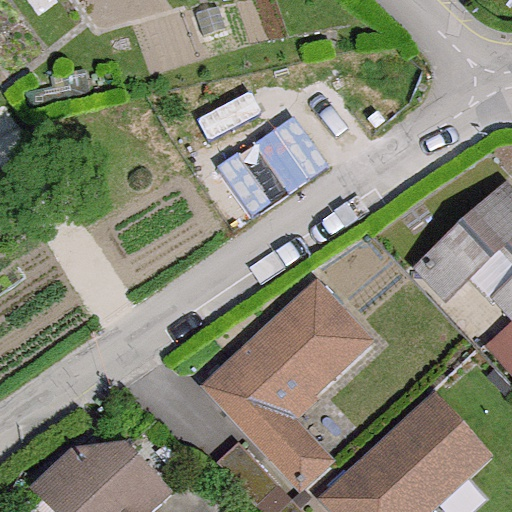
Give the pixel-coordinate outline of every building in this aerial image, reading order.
[(511,201),(505,193),(422,270),(448,299),(469,280),(492,305),(499,299),(511,313),(511,201)] [(317,288),(206,390),(300,491),(328,465),(262,392),(287,368),(312,396),(368,345),(317,288)] [(435,402),(325,503),(333,511),(386,511),(380,506),(406,483),(431,509),(487,458),(435,402)] [(279,489),(238,445),(216,466),(257,509),(279,489)] [(40,494),(55,511),(105,511),(108,510),(110,511),(149,511),(163,499),(125,457),(75,461),(40,494)] [(300,511),(291,502),(280,511),(300,511)]
